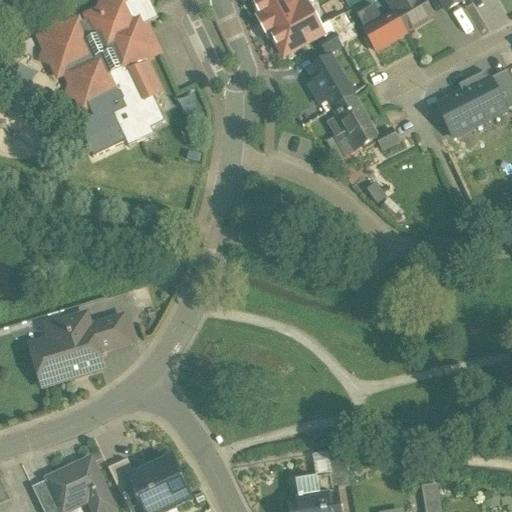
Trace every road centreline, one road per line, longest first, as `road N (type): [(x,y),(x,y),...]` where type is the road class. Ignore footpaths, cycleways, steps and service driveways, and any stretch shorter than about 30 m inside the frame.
road 1 (residential): [(233,162),(317,189),(410,253),(511,253)]
road 2 (residential): [(145,384),(200,292),(233,162)]
road 3 (residential): [(233,162),(233,44),(221,0)]
road 4 (residential): [(0,452),(89,419),(145,384)]
road 5 (residential): [(239,511),(205,447),(145,384)]
